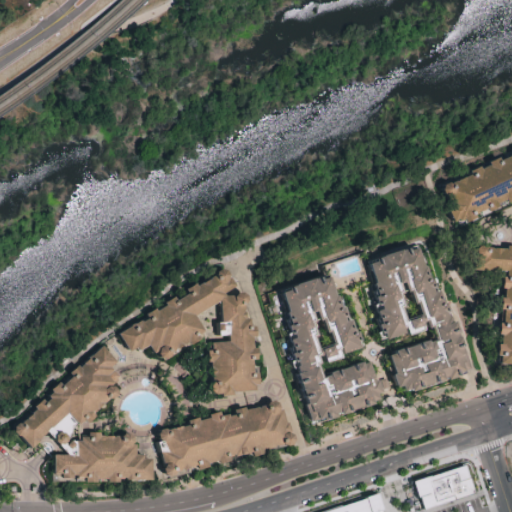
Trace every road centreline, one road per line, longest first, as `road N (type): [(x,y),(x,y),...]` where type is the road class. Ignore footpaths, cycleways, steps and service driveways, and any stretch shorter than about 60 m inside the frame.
road 1 (secondary): [(478,408),(211,497)]
road 2 (secondary): [(251,511),(486,432)]
